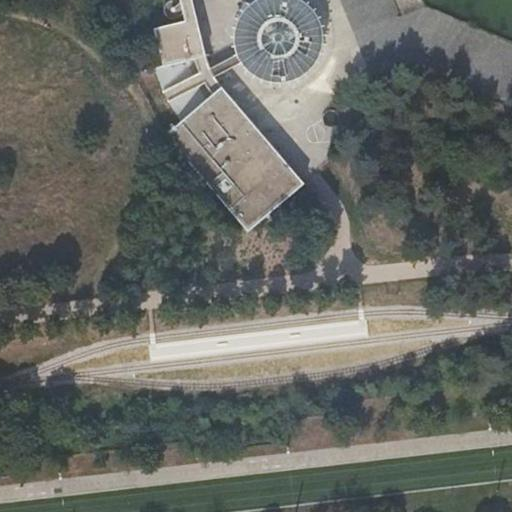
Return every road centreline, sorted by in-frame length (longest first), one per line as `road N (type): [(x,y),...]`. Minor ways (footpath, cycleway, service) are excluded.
road 1 (unknown): [(354,5),(397,35),(511,80)]
road 2 (unknown): [(291,143),(351,0)]
